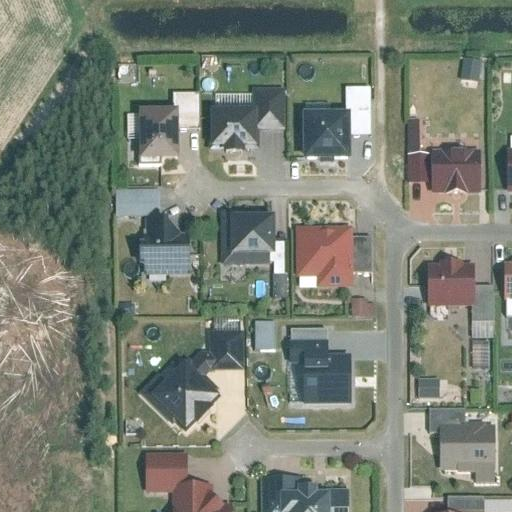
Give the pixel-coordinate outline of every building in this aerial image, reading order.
[(465,61),(463,83),(481,84),(483,63),(465,61)] [(210,151),(259,150),(258,107),(209,108),(210,151)] [(139,109),(140,158),(179,158),(178,109),(139,109)] [(303,112),(303,158),(352,157),(351,111),(303,112)] [(433,149),(433,195),(482,195),(482,149),(433,149)] [(116,191),(117,218),(160,217),(160,190),(116,191)] [(222,211),(222,266),(275,266),(274,211),(222,211)] [(297,277),(318,277),(318,289),(354,289),(354,227),(296,227),(297,277)] [(192,246),(139,246),(139,261),(145,261),(145,276),(192,276),(192,246)] [(427,265),(427,307),(475,307),(475,265),(427,265)] [(274,275),(275,300),(288,300),(288,275),(274,275)] [(373,316),(373,305),(354,305),(354,317),(373,316)] [(256,352),(277,351),(276,323),(255,324),(256,352)] [(207,330),(208,371),(244,370),(243,329),(207,330)] [(488,371),(489,343),(475,343),(474,371),(488,371)] [(180,353),(140,394),(170,424),(174,420),(187,433),(224,396),(180,353)] [(303,357),(303,405),(353,405),(353,356),(303,357)] [(420,400),(441,400),(441,380),(420,380),(420,400)] [(498,425),(442,426),(442,470),(457,470),(457,475),(473,475),(473,485),(498,485),(498,425)] [(331,511),(332,490),(319,490),(319,483),(315,484),(315,477),(261,478),(261,511),(331,511)] [(172,484),(172,511),(232,511),(232,504),(224,504),(209,490),(209,484),(172,484)]
